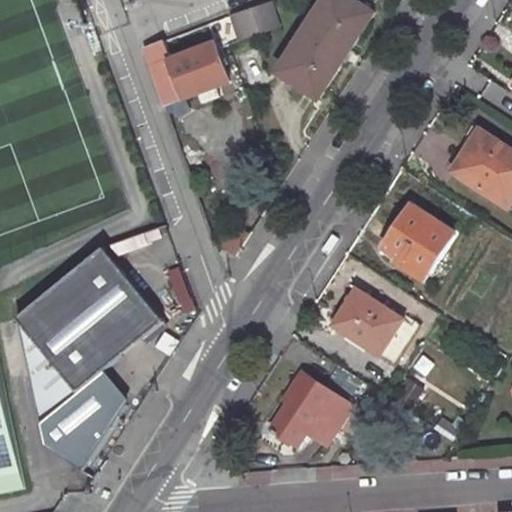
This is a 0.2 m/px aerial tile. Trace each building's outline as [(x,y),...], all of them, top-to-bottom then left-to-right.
[(349,0),(329,0),(280,76),(320,101),(375,16),(349,0)] [(232,18),(241,44),(277,31),(269,5),(232,18)] [(226,89),(211,50),(172,65),(164,44),(141,53),(164,112),(198,99),(202,108),(222,101),(218,92),(226,89)] [(486,136),(479,132),(468,149),(475,153),(486,136)] [(452,173),(507,209),(511,202),(511,153),(486,136),(475,153),(468,149),(452,173)] [(454,236),(412,208),(384,251),(400,261),(426,279),(454,236)] [(232,228),(220,248),(235,257),(247,238),(232,228)] [(103,245),(19,319),(82,391),(166,317),(103,245)] [(422,285),(426,279),(400,261),(395,268),(422,285)] [(402,324),(357,294),(334,328),(378,358),(402,324)] [(391,366),(413,331),(402,324),(378,358),(391,366)] [(0,352),(0,496),(29,491),(0,352)] [(305,438),(325,449),(365,386),(335,368),(322,391),(301,378),(289,398),(291,400),(272,433),(298,449),(305,438)]
